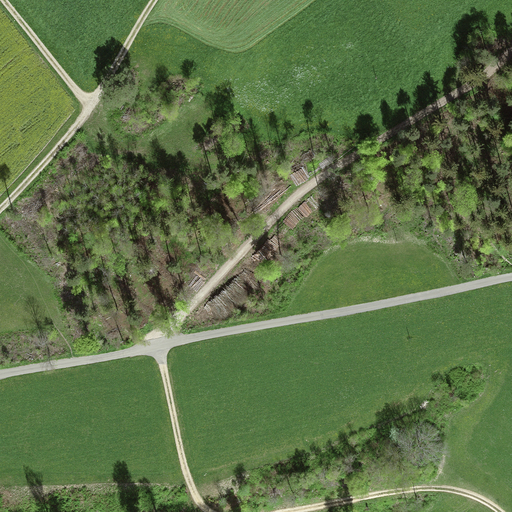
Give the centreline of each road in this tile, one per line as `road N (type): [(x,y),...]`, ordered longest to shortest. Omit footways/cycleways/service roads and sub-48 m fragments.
road 1 (unclassified): [(0,377),(511,276)]
road 2 (track): [(466,86),(300,191),(184,296),(147,348)]
road 3 (track): [(3,0),(92,104),(0,209)]
road 4 (track): [(292,511),(432,489),(467,494),(499,511)]
road 5 (track): [(163,346),(186,470),(209,511)]
road 6 (track): [(92,104),(154,0)]
